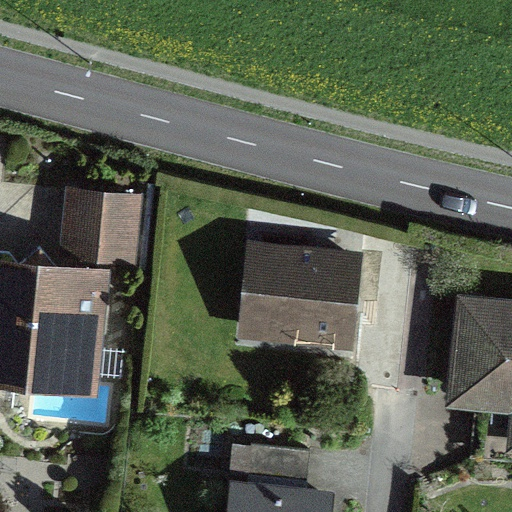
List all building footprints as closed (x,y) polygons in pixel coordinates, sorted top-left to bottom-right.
[(68,200),(65,272),(100,274),(136,275),(139,203),(68,200)] [(350,358),(359,262),(250,252),(242,348),(350,358)] [(0,374),(92,381),(100,274),(65,272),(0,267),(0,374)] [(511,302),(463,298),(454,403),(511,408),(511,302)] [(304,501),(308,461),(233,455),(228,511),(326,511),(328,503),(304,501)]
